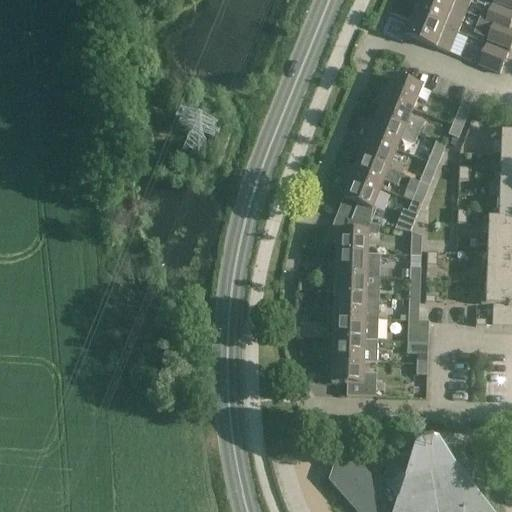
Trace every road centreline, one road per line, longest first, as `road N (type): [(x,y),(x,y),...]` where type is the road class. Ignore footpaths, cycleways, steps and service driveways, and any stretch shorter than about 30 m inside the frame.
road 1 (tertiary): [(332,0),(255,187),(229,295),(226,408),(245,511)]
road 2 (residential): [(511,102),(485,82),(405,50),(387,45),(370,57),(299,237),(292,325),(297,373),(316,410)]
road 3 (residential): [(511,409),(316,410)]
